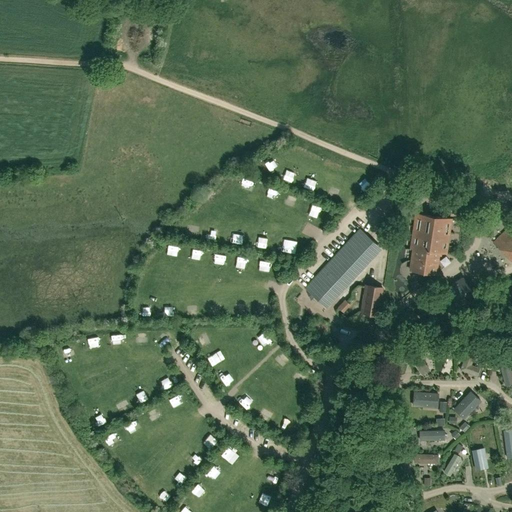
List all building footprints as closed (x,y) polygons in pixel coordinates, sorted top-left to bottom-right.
[(265,168),(274,162),(269,154),(260,160),(265,168)] [(280,165),(276,175),(289,179),(292,169),(280,165)] [(351,179),(356,187),(366,180),(361,173),(351,179)] [(302,174),(299,182),(306,185),(310,177),(302,174)] [(242,175),(239,184),(246,187),(249,178),(242,175)] [(326,181),(322,192),(330,195),(334,184),(326,181)] [(262,182),(259,192),(270,195),(273,186),(262,182)] [(439,252),(439,253),(446,254),(451,219),(418,214),(413,248),(439,252)] [(193,232),(194,221),(186,221),(186,231),(193,232)] [(203,234),(212,235),(214,225),(205,224),(203,234)] [(508,257),(511,252),(511,224),(494,243),(508,257)] [(340,282),(376,244),(360,229),(305,288),(326,307),(345,287),(340,282)] [(287,249),(290,238),(279,235),(276,246),(287,249)] [(163,251),(173,252),(175,242),(165,240),(163,251)] [(439,252),(413,248),(410,270),(436,274),(439,253),(439,252)] [(211,258),(220,259),(221,250),(212,249),(211,258)] [(230,262),(240,264),(242,253),(232,252),(230,262)] [(255,256),(253,267),(262,268),(264,257),(255,256)] [(380,260),(378,270),(385,272),(387,261),(380,260)] [(452,316),(478,300),(463,276),(445,288),(453,301),(446,306),(452,316)] [(361,312),(379,315),(383,288),(365,285),(361,312)] [(511,304),(511,288),(487,286),(485,301),(511,304)] [(258,299),(258,309),(269,309),(269,299),(258,299)] [(211,302),(211,310),(220,310),(220,302),(211,302)] [(160,304),(161,315),(172,314),(171,303),(160,304)] [(195,304),(185,304),(186,314),(196,314),(195,304)] [(266,329),(260,332),(266,343),(272,339),(266,329)] [(134,340),(146,339),(146,330),(133,331),(134,340)] [(207,331),(195,334),(198,344),(209,341),(207,331)] [(108,332),(108,342),(120,342),(120,332),(108,332)] [(87,336),(87,345),(98,344),(97,335),(87,336)] [(72,355),(71,344),(61,345),(61,355),(72,355)] [(211,359),(219,356),(216,348),(208,351),(211,359)] [(282,350),(275,357),(284,365),(291,357),(282,350)] [(465,361),(467,354),(459,352),(455,367),(471,371),(473,363),(465,361)] [(494,364),(498,380),(508,377),(505,362),(494,364)] [(293,375),(303,383),(310,373),(300,366),(293,375)] [(224,383),(229,380),(223,370),(218,373),(224,383)] [(170,377),(159,382),(162,387),(172,383),(170,377)] [(144,386),(134,391),(139,401),(149,396),(144,386)] [(447,403),(457,414),(476,397),(465,386),(447,403)] [(406,402),(432,403),(432,388),(406,387),(406,402)] [(179,391),(170,397),(176,405),(184,399),(179,391)] [(238,398),(247,407),(253,400),(244,391),(238,398)] [(431,405),(438,407),(440,398),(433,396),(431,405)] [(121,410),(129,406),(125,398),(117,402),(121,410)] [(155,404),(146,409),(149,415),(158,410),(155,404)] [(291,428),(296,413),(286,410),(281,424),(291,428)] [(95,425),(106,420),(103,414),(93,419),(95,425)] [(457,427),(462,420),(457,417),(452,423),(457,427)] [(415,436),(439,435),(438,425),(429,426),(428,419),(414,420),(415,436)] [(116,429),(103,433),(106,439),(118,435),(116,429)] [(212,444),(218,435),(212,430),(205,439),(212,444)] [(466,463),(476,462),(473,438),(463,439),(466,463)] [(220,452),(225,456),(234,446),(229,441),(220,452)] [(444,470),(454,452),(447,448),(437,466),(444,470)] [(192,454),(198,460),(203,455),(198,449),(192,454)] [(408,449),(407,467),(416,468),(416,473),(427,473),(427,449),(408,449)] [(217,474),(223,467),(216,461),(210,467),(217,474)] [(182,481),(190,473),(181,466),(174,473),(182,481)] [(269,476),(279,481),(283,471),(274,467),(269,476)] [(192,488),(201,494),(208,483),(198,477),(192,488)] [(169,500),(174,490),(168,487),(163,497),(169,500)] [(183,498),(176,506),(184,511),(186,511),(192,505),(183,498)]
